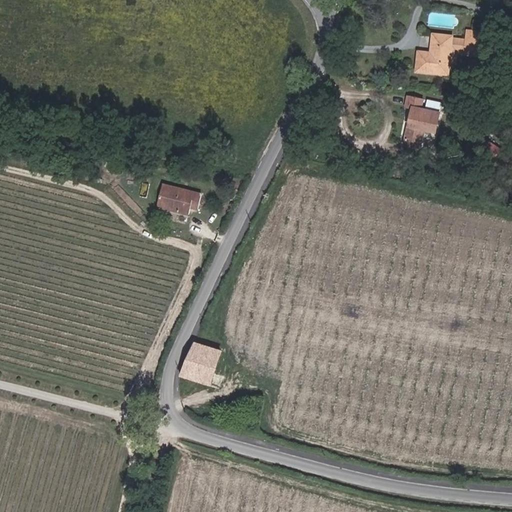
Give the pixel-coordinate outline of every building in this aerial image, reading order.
[(487,41),(488,33),(468,31),(467,39),(487,41)] [(449,64),(452,39),(453,37),(433,34),(431,53),(419,52),(416,71),(448,75),(449,64)] [(466,52),(467,41),(452,39),(449,64),(455,64),(456,50),(466,52)] [(494,41),(487,41),(467,39),(467,41),(466,52),(465,54),(486,56),(486,53),(487,47),(493,48),(494,41)] [(403,148),(417,151),(421,133),(433,135),(438,115),(425,112),(427,104),(407,100),(404,108),(411,110),(403,148)] [(494,157),(499,148),(481,137),(475,146),(494,157)] [(197,209),(201,194),(164,185),(158,207),(188,215),(190,207),(197,209)] [(211,384),(221,352),(194,343),(180,375),(211,384)]
